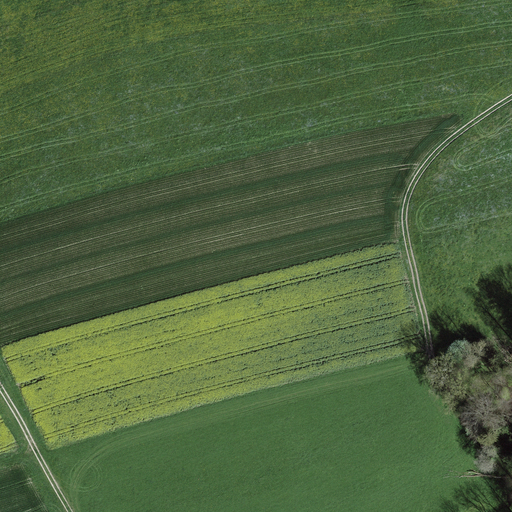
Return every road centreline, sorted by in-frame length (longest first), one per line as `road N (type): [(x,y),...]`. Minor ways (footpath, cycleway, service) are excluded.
road 1 (track): [(511,100),(416,173),(402,237),(432,340)]
road 2 (track): [(0,387),(69,511)]
